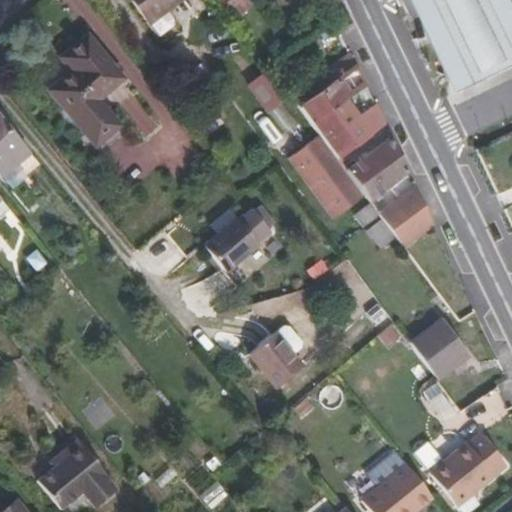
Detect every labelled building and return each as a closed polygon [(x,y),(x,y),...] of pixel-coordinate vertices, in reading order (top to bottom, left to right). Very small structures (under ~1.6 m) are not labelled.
[(127,0),(146,25),(157,39),(170,29),(171,23),(163,12),(154,0),(127,0)] [(179,0),(154,0),(163,12),(179,0)] [(243,7),(237,0),(218,0),(231,16),(243,7)] [(511,0),(418,0),(462,95),(511,72),(511,0)] [(96,100),(121,79),(87,36),(61,57),(72,71),(50,90),(95,145),(118,126),(96,100)] [(384,126),(349,53),(289,95),(320,136),(338,160),(384,126)] [(264,75),(250,81),(263,110),(277,103),(264,75)] [(30,155),(0,117),(0,176),(2,178),(30,155)] [(364,196),(346,171),(338,160),(320,136),(290,158),(335,218),(364,196)] [(406,172),(390,139),(366,157),(346,171),(364,196),(368,201),(388,186),(406,172)] [(398,200),(414,189),(406,172),(388,186),(398,200)] [(398,200),(385,211),(379,215),(380,216),(402,246),(431,224),(414,189),(398,200)] [(0,217),(9,210),(0,199),(0,217)] [(372,221),(380,216),(379,215),(370,203),(354,216),(363,228),(372,221)] [(257,243),(267,235),(271,232),(256,213),(242,224),(237,219),(203,247),(226,273),(259,246),(257,243)] [(474,313),(465,295),(447,305),(459,322),(474,313)] [(467,358),(441,321),(411,343),(437,380),(467,358)] [(301,366),(276,335),(250,356),(275,386),(301,366)] [(455,507),(504,468),(479,436),(467,446),(464,443),(428,472),(455,507)] [(46,465),(51,471),(36,482),(59,511),(81,495),(93,510),(115,493),(103,477),(105,476),(76,442),(46,465)] [(361,503),(367,511),(418,511),(433,501),(406,468),(361,503)] [(22,511),(13,501),(0,511),(22,511)]
